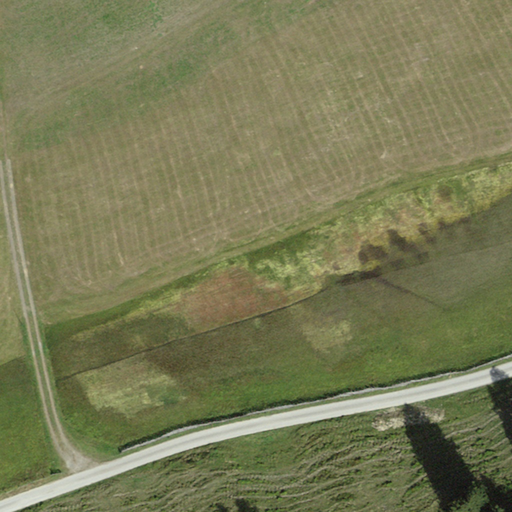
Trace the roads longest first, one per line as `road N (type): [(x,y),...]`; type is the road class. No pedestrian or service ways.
road 1 (track): [(0,510),(185,444),(511,369)]
road 2 (track): [(0,117),(41,372),(60,439),(87,477)]
